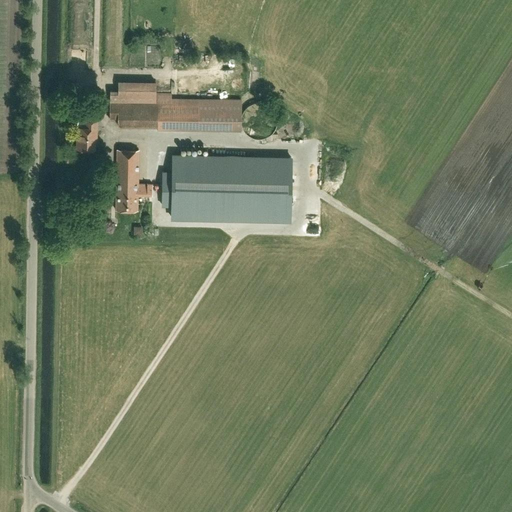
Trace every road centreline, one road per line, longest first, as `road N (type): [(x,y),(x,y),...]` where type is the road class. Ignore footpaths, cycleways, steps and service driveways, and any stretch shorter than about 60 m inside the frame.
road 1 (unclassified): [(30,489),(37,0)]
road 2 (unknown): [(34,208),(91,199),(116,131),(140,137),(142,175)]
